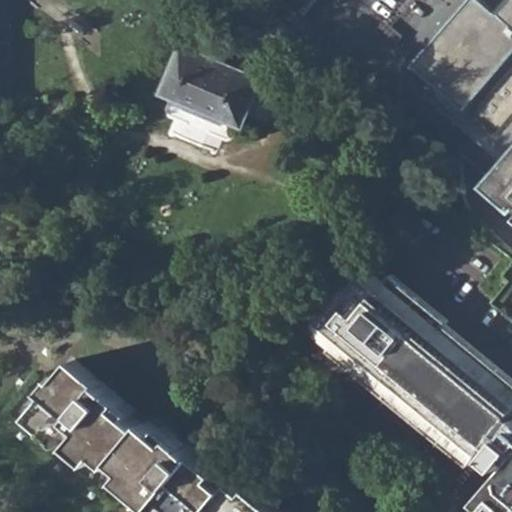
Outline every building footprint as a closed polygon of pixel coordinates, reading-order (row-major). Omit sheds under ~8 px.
[(296,29),(304,35),(332,0),(298,0),(284,19),(296,29)] [(488,0),(468,0),(416,62),(438,81),(500,10),(488,0)] [(511,0),(507,0),(500,10),(438,81),(427,94),(508,163),(510,165),(511,163),(511,0)] [(267,26),(291,39),(296,29),(284,19),(274,14),(267,26)] [(185,104),(231,122),(234,115),(251,122),(269,77),(190,45),(172,91),(188,97),(185,104)] [(511,166),(510,165),(508,163),(494,179),(491,182),(511,199),(511,166)] [(511,511),(511,380),(388,280),(382,286),(368,275),(323,330),(337,342),(333,346),(475,462),(491,443),(496,447),(486,458),(498,468),(507,457),(511,461),(478,501),(486,508),(482,511),(511,511)] [(294,511),(291,509),(288,511),(279,511),(281,509),(254,486),(249,491),(237,480),(232,486),(218,475),(222,469),(167,423),(162,429),(149,418),(144,424),(131,414),(136,408),(73,357),(56,378),(53,377),(42,389),(49,395),(32,415),(67,443),(74,435),(78,439),(74,444),(95,461),(102,453),(114,463),(119,458),(153,486),(147,493),(170,511),(294,511)]
